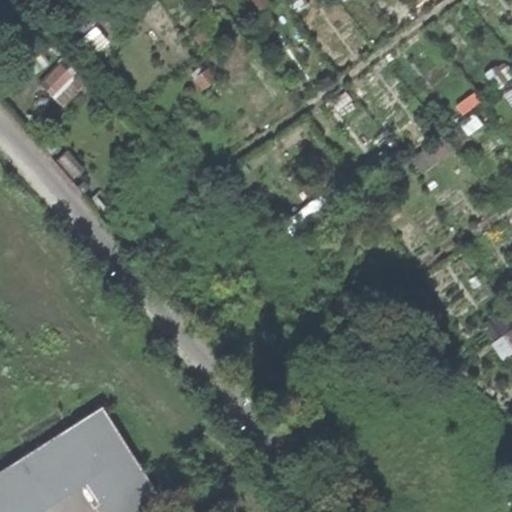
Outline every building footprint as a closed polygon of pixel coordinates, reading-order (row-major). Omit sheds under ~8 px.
[(66,105),(90,90),(77,70),(54,84),(66,105)] [(374,187),(381,196),(400,183),(396,178),(400,175),(396,170),(374,187)] [(296,313),(331,274),(298,249),(290,258),(227,199),(203,225),(223,246),(177,295),(196,314),(206,323),(253,273),(274,293),(263,305),(273,314),(284,302),(296,313)] [(511,332),(499,342),(511,360),(511,332)] [(105,408),(0,475),(0,511),(51,511),(88,490),(102,511),(135,511),(161,495),(105,408)]
